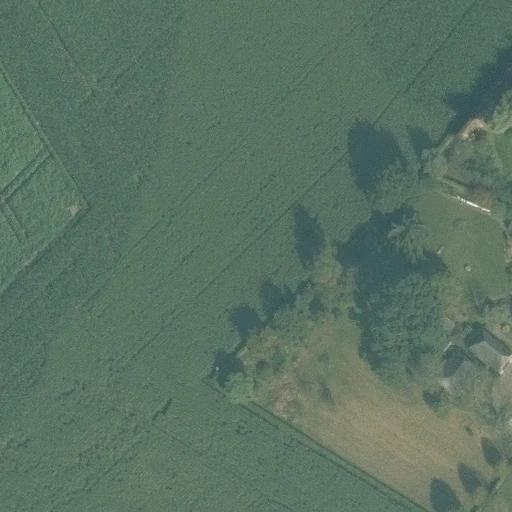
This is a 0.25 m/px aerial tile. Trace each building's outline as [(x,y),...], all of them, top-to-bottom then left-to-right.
[(444,321),(438,331),(448,338),(454,328),(444,321)] [(437,335),(429,345),(444,357),(452,347),(437,335)] [(511,358),(484,335),(469,353),(499,378),(511,362),(511,358)] [(413,348),(404,359),(412,365),(420,354),(413,348)] [(456,358),(434,384),(459,404),(481,378),(456,358)]
